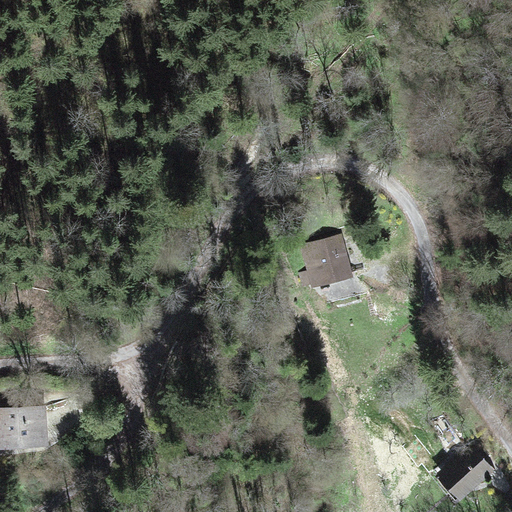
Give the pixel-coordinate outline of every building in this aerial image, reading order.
[(311,277),(353,267),(345,236),(304,246),(311,277)] [(353,267),(311,277),(313,285),(355,275),(353,267)] [(43,404),(0,404),(0,443),(44,442),(43,404)] [(457,404),(434,419),(453,450),(477,435),(457,404)] [(476,443),(440,470),(461,500),(498,473),(476,443)]
